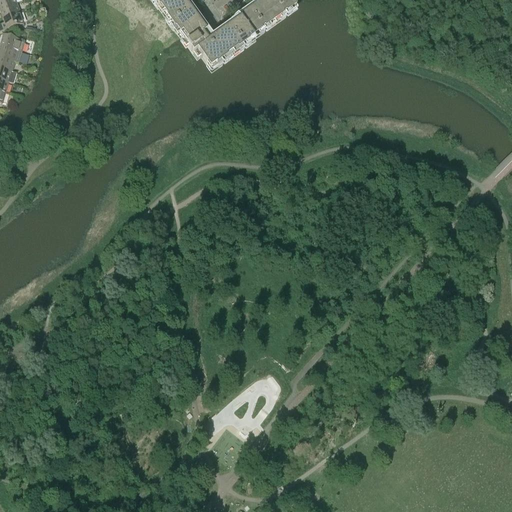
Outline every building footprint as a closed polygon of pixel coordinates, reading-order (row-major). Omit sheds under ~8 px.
[(0,0),(0,9),(16,4),(14,0),(0,0)] [(240,21),(207,44),(202,36),(205,34),(181,0),(152,0),(197,61),(201,58),(210,71),(254,39),(252,38),(296,7),(290,0),(265,0),(238,19),(240,21)] [(0,9),(0,13),(2,21),(20,14),(16,4),(0,9)] [(23,25),(20,14),(2,21),(4,25),(0,26),(0,33),(19,27),(23,25)] [(3,37),(0,48),(21,54),(24,43),(3,37)] [(21,54),(0,48),(0,47),(0,58),(15,63),(18,64),(21,54)] [(0,58),(0,70),(11,74),(15,63),(0,58)] [(11,74),(0,70),(0,81),(8,84),(11,74)] [(0,81),(0,92),(5,94),(8,84),(0,81)]
